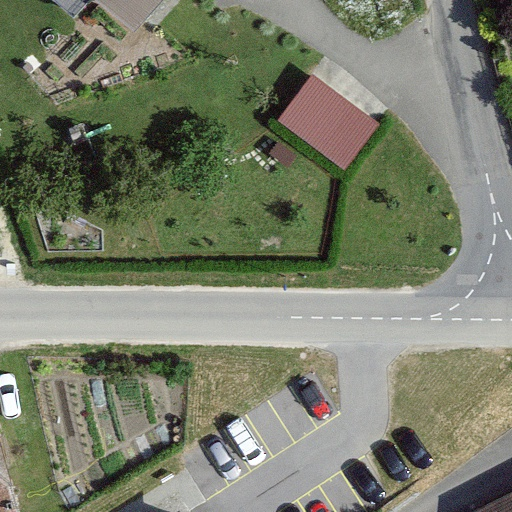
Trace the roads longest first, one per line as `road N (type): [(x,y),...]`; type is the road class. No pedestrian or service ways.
road 1 (tertiary): [(0,327),(511,319)]
road 2 (residential): [(511,219),(450,0)]
